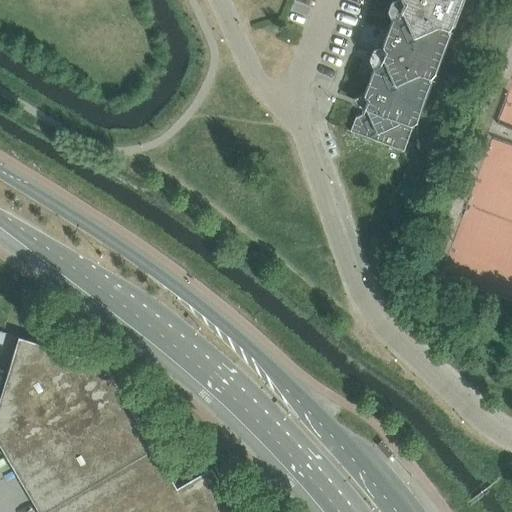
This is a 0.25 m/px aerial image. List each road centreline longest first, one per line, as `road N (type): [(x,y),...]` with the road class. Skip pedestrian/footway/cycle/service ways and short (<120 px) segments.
road 1 (secondary): [(397,511),(335,433),(246,345),(137,258),(0,173)]
road 2 (secondary): [(0,215),(224,381),(347,511)]
road 3 (residential): [(511,438),(433,379),(360,299),(289,114)]
road 4 (residential): [(218,0),(289,114)]
road 5 (residential): [(289,114),(331,0)]
